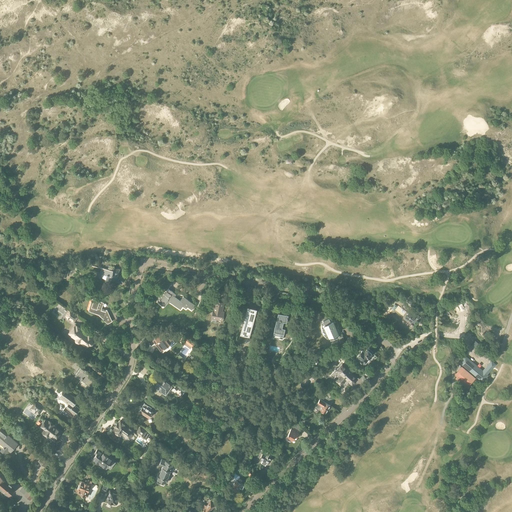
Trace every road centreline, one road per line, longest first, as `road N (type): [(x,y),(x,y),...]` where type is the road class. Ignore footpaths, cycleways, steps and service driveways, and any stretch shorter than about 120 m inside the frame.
road 1 (residential): [(46,497),(129,371),(142,262),(321,292),(346,302),(397,353)]
road 2 (residential): [(242,511),(349,411),(397,353)]
